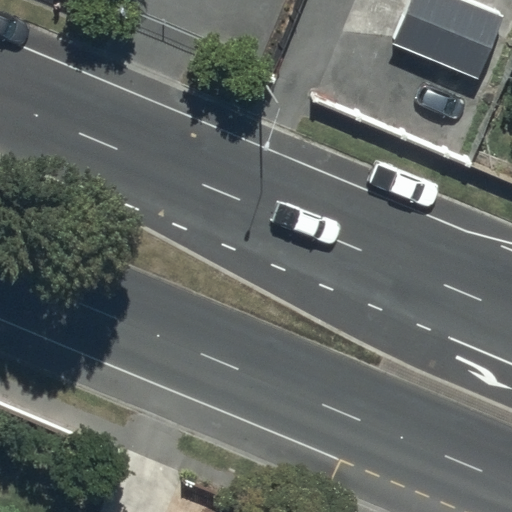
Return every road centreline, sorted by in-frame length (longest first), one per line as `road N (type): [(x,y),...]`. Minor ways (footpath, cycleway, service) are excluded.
road 1 (trunk): [(0,102),(511,315)]
road 2 (trunk): [(511,485),(0,275)]
